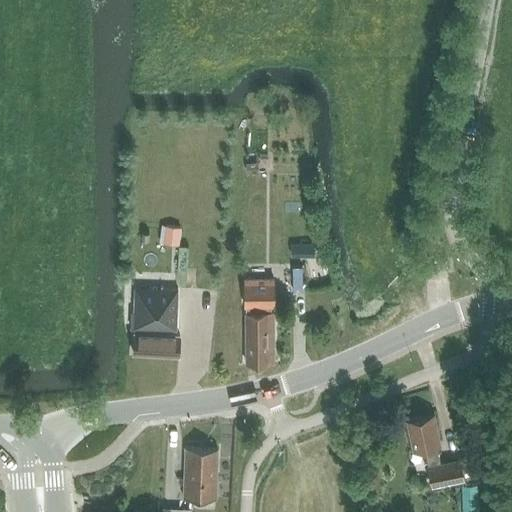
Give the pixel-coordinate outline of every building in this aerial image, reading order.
[(320,241),(319,223),(299,224),(300,242),(320,241)] [(166,226),(164,243),(179,244),(181,227),(166,226)] [(274,277),(243,278),(243,308),(275,307),(274,277)] [(145,333),(133,333),(132,353),(180,356),(180,336),(151,334),(151,329),(178,330),(178,309),(174,308),(174,290),(133,288),(133,311),(130,311),(129,330),(145,330),(145,333)] [(245,362),(274,361),(274,311),(245,313),(245,362)] [(437,447),(440,447),(433,413),(406,418),(413,452),(424,450),(427,465),(425,465),(430,487),(465,479),(460,458),(439,462),(437,447)] [(218,448),(184,447),(182,498),(217,500),(218,448)] [(479,511),(480,483),(463,483),(462,511),(479,511)]
